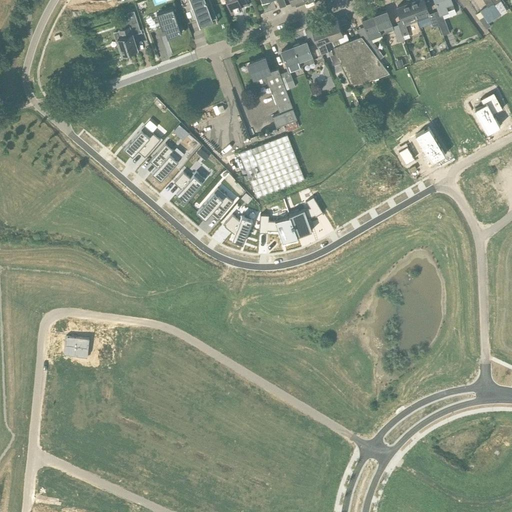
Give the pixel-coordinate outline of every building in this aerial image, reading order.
[(190,0),(194,10),(192,11),(195,18),(197,17),(200,24),(213,19),(212,17),(216,15),(209,0),(190,0)] [(247,3),(246,0),(227,0),(232,12),(242,8),(241,5),(247,3)] [(414,0),(410,2),(415,16),(428,11),(423,0),(414,0)] [(435,12),(440,28),(443,35),(449,33),(446,23),(442,13),(455,8),(451,0),(435,0),(439,10),(435,12)] [(484,0),(488,4),(480,8),(480,10),(475,14),(486,28),(491,25),(489,22),(509,8),(502,0),(484,0)] [(399,24),(403,36),(409,33),(406,26),(418,22),(415,16),(410,2),(398,6),(404,22),(399,24)] [(168,36),(182,31),(173,7),(157,13),(144,17),(149,33),(165,27),(168,36)] [(403,36),(399,24),(393,26),(387,10),(375,15),(382,34),(393,29),(398,42),(405,39),(403,36)] [(141,31),(134,11),(127,13),(131,26),(120,30),(113,33),(116,39),(118,39),(123,55),(133,51),(132,50),(137,48),(132,33),(140,31),(141,31)] [(440,28),(435,12),(428,14),(435,30),(440,28)] [(382,34),(375,15),(363,19),(368,33),(369,32),(370,36),(364,41),(378,59),(383,56),(378,50),(380,50),(371,38),(382,34)] [(325,23),(333,47),(340,45),(337,37),(344,35),(338,18),(325,23)] [(312,28),(317,42),(321,52),(328,50),(330,54),(335,52),(333,47),(325,23),(312,28)] [(295,46),(302,66),(308,64),(309,65),(315,63),(308,46),(317,42),(312,28),(305,30),(309,40),(295,46)] [(333,47),(335,52),(337,56),(352,87),(374,79),(389,73),(378,59),(364,41),(361,37),(340,45),(333,47)] [(280,73),(286,90),(287,92),(296,88),(290,73),(303,68),(302,66),(295,46),(282,50),(289,70),(280,73)] [(286,90),(280,73),(280,74),(278,69),(271,71),(265,57),(248,63),(254,78),(264,74),(280,113),(272,116),(276,127),(284,124),(287,131),(298,127),(295,120),(297,119),(287,92),(286,90)] [(395,60),(397,68),(403,66),(401,59),(395,60)] [(511,108),(511,78),(509,80),(511,85),(502,90),(507,98),(506,99),(511,109),(511,108)] [(355,96),(352,89),(345,92),(348,99),(355,96)] [(179,123),(173,130),(178,135),(184,128),(179,123)] [(374,134),(373,131),(370,124),(358,130),(361,137),(364,143),(374,134)] [(287,134),(239,153),(257,198),(305,179),(287,134)] [(137,135),(119,156),(128,163),(133,157),(140,164),(150,153),(142,146),(146,143),(137,135)] [(154,157),(145,168),(152,174),(147,180),(156,187),(174,166),(165,159),(162,163),(154,157)] [(180,179),(171,189),(178,195),(173,201),(182,209),(199,188),(191,181),(187,185),(180,179)] [(310,206),(289,212),(297,236),(312,232),(307,217),(315,214),(316,216),(323,212),(313,195),(306,199),(310,206)] [(210,197),(192,218),(201,226),(206,220),(213,226),(223,215),(215,209),(219,205),(210,197)] [(283,243),(298,238),(290,214),(275,219),(269,219),(269,213),(261,212),(260,232),(268,232),(268,229),(279,230),(283,243)] [(236,226),(228,220),(219,231),(230,241),(228,247),(239,251),(248,226),(238,222),(236,226)] [(88,339),(64,336),(62,354),(86,357),(88,339)] [(329,475),(330,468),(340,470),(341,457),(327,455),(327,452),(316,450),(313,472),(324,475),(329,475)] [(329,475),(324,475),(308,471),(305,491),(321,493),(322,486),(331,488),(333,476),(329,475)] [(411,509),(411,510),(413,511),(417,487),(407,485),(406,488),(392,485),(390,499),(402,501),(401,508),(411,509)] [(330,494),(321,493),(305,491),(302,510),(313,511),(317,511),(318,506),(328,507),(330,494)] [(111,508),(103,504),(99,511),(128,511),(131,506),(116,497),(111,508)]
